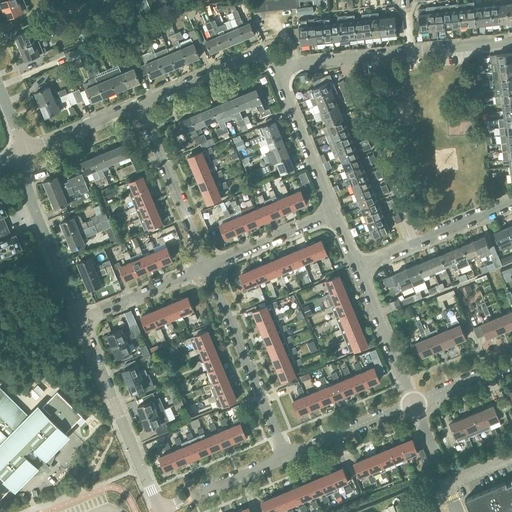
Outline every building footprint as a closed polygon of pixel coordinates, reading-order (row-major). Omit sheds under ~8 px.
[(8,17),(15,14),(17,16),(22,14),(21,12),(23,11),(20,3),(25,1),(24,0),(7,0),(2,2),(8,17)] [(144,0),(137,3),(141,13),(151,9),(147,0),(144,0)] [(183,0),(185,9),(192,7),(190,0),(183,0)] [(83,12),(90,10),(87,2),(81,4),(83,12)] [(467,9),(466,3),(458,4),(461,28),(469,27),(467,9)] [(50,4),(38,9),(42,18),(54,13),(50,4)] [(453,29),(461,28),(458,4),(450,5),(451,11),(453,29)] [(453,29),(451,11),(450,5),(442,5),(443,12),(445,29),(453,29)] [(501,23),(509,22),(507,5),(499,6),(501,23)] [(493,24),(501,23),(499,6),(491,7),(493,24)] [(485,25),(493,24),(491,7),(483,8),(485,25)] [(477,26),(485,25),(483,8),(475,9),(477,26)] [(429,31),(427,14),(426,9),(418,9),(419,15),(418,15),(419,21),(413,21),(414,33),(429,31)] [(469,27),(477,26),(475,9),(467,9),(469,27)] [(60,12),(63,22),(70,20),(70,17),(68,10),(60,12)] [(244,25),(238,10),(237,10),(233,12),(244,39),(255,34),(250,23),(244,25)] [(233,44),(244,39),(233,12),(227,14),(234,29),(228,32),(233,44)] [(437,30),(445,29),(443,12),(435,13),(437,30)] [(378,13),(370,14),(370,20),(372,37),(380,36),(378,19),(378,13)] [(437,30),(435,13),(427,14),(429,31),(437,30)] [(362,14),(362,21),(364,38),(372,37),(370,20),(370,14),(362,14)] [(356,39),(354,15),(346,16),(348,40),(356,39)] [(355,15),(354,15),(356,39),(364,38),(362,21),(361,21),(359,21),(359,18),(355,18),(355,15)] [(83,16),(74,20),(77,26),(75,27),(81,42),(91,39),(86,23),(83,16)] [(340,40),(348,40),(346,16),(338,16),(339,23),(338,23),(340,40)] [(35,42),(42,39),(38,31),(50,26),(46,17),(23,27),(25,32),(16,35),(21,48),(35,42)] [(330,24),(331,24),(330,17),(322,18),(323,25),(324,42),(332,41),(330,24)] [(387,18),(388,35),(397,34),(395,17),(387,18)] [(315,26),(316,43),(324,42),(323,25),(322,18),(315,18),(315,19),(314,19),(315,26)] [(380,36),(388,35),(387,18),(378,19),(380,36)] [(222,34),(216,19),(211,22),(222,48),(233,44),(228,32),(222,34)] [(308,44),(316,43),(315,26),(314,19),(306,20),(307,27),(308,44)] [(301,45),(308,44),(307,27),(306,20),(298,21),(301,45)] [(211,53),(222,48),(211,22),(206,24),(212,39),(206,41),(207,43),(211,53)] [(332,41),(340,40),(338,23),(331,24),(330,24),(332,41)] [(199,41),(196,32),(194,30),(189,32),(191,38),(179,43),(188,63),(200,58),(194,43),(199,41)] [(196,32),(199,41),(201,45),(207,43),(206,41),(201,30),(196,32)] [(179,43),(178,40),(176,33),(170,36),(173,42),(173,43),(174,46),(167,49),(169,54),(170,53),(176,68),(188,63),(179,43)] [(145,64),(140,66),(144,76),(150,73),(151,78),(164,73),(158,58),(154,50),(151,44),(150,41),(149,41),(148,36),(143,38),(145,43),(149,52),(142,55),(145,64)] [(21,48),(26,60),(42,54),(42,53),(47,51),(45,46),(42,47),(39,40),(35,42),(21,48)] [(44,59),(60,53),(57,47),(42,53),(44,59)] [(164,73),(176,68),(170,53),(169,54),(158,58),(164,73)] [(492,63),(511,61),(511,53),(491,56),(492,63)] [(116,59),(119,65),(124,63),(121,56),(116,59)] [(122,73),(121,71),(119,65),(116,59),(111,61),(113,67),(107,70),(116,92),(128,87),(122,73)] [(72,71),(77,69),(74,61),(69,63),(72,71)] [(493,71),(511,69),(511,61),(492,63),(493,71)] [(100,73),(97,66),(92,68),(95,75),(96,79),(98,83),(104,97),(116,92),(107,70),(100,73)] [(124,72),(122,73),(128,87),(140,82),(139,78),(144,76),(140,66),(124,72)] [(90,77),(95,75),(92,68),(87,70),(90,77)] [(494,80),(511,77),(511,69),(493,71),(494,80)] [(90,81),(84,84),(92,103),(104,97),(98,83),(96,79),(95,75),(90,77),(89,78),(90,81)] [(495,87),(511,85),(511,77),(494,80),(495,87)] [(307,91),(310,98),(331,90),(336,88),(332,80),(320,85),(307,91)] [(501,94),(511,93),(511,85),(495,87),(495,88),(501,87),(501,94)] [(41,105),(55,100),(50,87),(36,93),(41,105)] [(68,94),(66,89),(59,92),(61,97),(73,92),(68,94)] [(84,100),(79,89),(73,92),(61,97),(63,102),(70,99),(72,105),(84,100)] [(268,115),(256,89),(245,94),(250,105),(257,103),(263,117),(268,115)] [(318,104),(334,97),(331,90),(310,98),(313,106),(318,104)] [(502,102),(511,101),(511,93),(501,94),(502,95),(496,95),(497,104),(502,103),(502,102)] [(239,110),(250,105),(245,94),(234,98),(239,110)] [(321,111),(337,104),(334,97),(318,104),(321,111)] [(236,117),(237,120),(243,118),(239,110),(234,98),(224,103),(229,115),(230,119),(236,117)] [(55,100),(41,105),(46,118),(60,112),(55,100)] [(503,110),(511,109),(511,101),(502,102),(502,103),(503,110)] [(217,119),(229,115),(224,103),(212,107),(217,119)] [(340,103),(337,104),(321,111),(321,112),(319,113),(322,120),(324,119),(341,112),(339,109),(342,107),(340,103)] [(206,124),(217,119),(212,107),(201,112),(206,124)] [(504,118),(511,117),(511,109),(503,110),(504,118)] [(198,134),(203,132),(201,126),(206,124),(201,112),(191,116),(198,134)] [(327,126),(347,118),(345,114),(342,116),(341,112),(324,119),(327,126)] [(202,143),(199,136),(198,134),(191,116),(180,121),(188,141),(194,139),(197,145),(201,143),(202,143)] [(500,127),(511,125),(511,117),(504,118),(499,119),(500,127)] [(243,118),(237,120),(242,132),(248,129),(246,125),(243,118)] [(326,135),(330,133),(347,127),(345,123),(348,122),(347,118),(327,126),(323,128),(326,135)] [(267,139),(280,133),(276,121),(258,129),(261,135),(257,137),(259,142),(267,139)] [(221,127),(223,134),(229,132),(226,125),(221,127)] [(501,135),(506,134),(511,133),(511,125),(500,127),(501,135)] [(329,143),(333,141),(350,134),(347,127),(330,133),(326,135),(329,143)] [(272,150),(285,145),(280,133),(267,139),(272,150)] [(502,143),(507,142),(511,141),(511,133),(506,134),(501,135),(502,143)] [(199,136),(202,143),(207,141),(207,140),(204,134),(199,136)] [(332,150),(336,148),(353,141),(350,134),(333,141),(329,143),(332,150)] [(233,138),(238,151),(246,148),(241,135),(233,138)] [(202,143),(201,143),(203,148),(215,143),(212,138),(207,140),(207,141),(202,143)] [(335,158),(339,156),(356,149),(353,141),(336,148),(332,150),(335,158)] [(508,150),(511,149),(511,141),(507,142),(502,143),(503,151),(508,151),(508,150)] [(259,142),(253,145),(255,150),(261,147),(259,142)] [(370,143),(362,146),(364,151),(372,148),(370,143)] [(119,160),(130,156),(125,144),(114,149),(119,160)] [(277,162),(290,156),(285,145),(272,150),(277,162)] [(208,154),(214,152),(212,147),(206,149),(206,150),(202,152),(189,157),(194,169),(207,163),(211,162),(211,161),(208,154)] [(108,165),(119,160),(114,149),(103,153),(108,165)] [(245,149),(239,151),(242,159),(248,157),(245,149)] [(342,163),(359,156),(356,149),(339,156),(342,163)] [(503,159),(509,158),(511,157),(511,149),(508,150),(508,151),(503,151),(503,159)] [(97,170),(108,165),(103,153),(92,158),(97,170)] [(290,156),(277,162),(282,173),(295,168),(290,156)] [(360,160),(359,156),(342,163),(345,170),(365,162),(363,159),(360,160)] [(510,166),(511,165),(511,157),(509,158),(503,159),(503,165),(510,164),(510,166)] [(81,162),(86,174),(92,172),(95,180),(100,178),(97,170),(92,158),(81,162)] [(349,178),(365,171),(364,168),(367,167),(365,162),(345,170),(349,178)] [(212,175),(207,163),(194,169),(199,180),(212,175)] [(122,169),(125,175),(136,171),(133,164),(122,169)] [(352,185),(368,179),(365,171),(349,178),(352,185)] [(260,180),(257,172),(250,175),(254,183),(260,180)] [(50,195),(85,181),(82,174),(68,180),(69,182),(61,185),(57,177),(44,182),(50,195)] [(100,177),(103,184),(108,182),(105,175),(100,177)] [(204,192),(216,187),(212,175),(199,180),(204,192)] [(135,193),(148,188),(143,176),(122,185),(119,186),(121,190),(127,188),(130,195),(135,193)] [(355,193),(371,186),(368,179),(352,185),(355,193)] [(85,181),(50,195),(55,209),(72,202),(69,195),(74,193),(74,192),(79,190),(81,194),(89,191),(85,181)] [(358,200),(374,193),(371,186),(355,193),(358,200)] [(216,187),(204,192),(208,204),(221,198),(216,187)] [(135,207),(153,200),(148,188),(135,193),(130,195),(128,196),(124,198),(126,202),(132,200),(135,207)] [(283,213),(278,201),(278,200),(273,190),(269,192),(271,198),(265,201),(266,205),(267,205),(272,218),(283,213)] [(289,196),(295,208),(307,203),(301,191),(289,196)] [(361,207),(377,201),(374,193),(358,200),(361,207)] [(283,213),(295,208),(289,196),(278,200),(278,201),(283,213)] [(140,219),(158,211),(153,200),(135,207),(129,209),(131,214),(137,211),(140,219)] [(364,215),(380,208),(377,201),(361,207),(364,215)] [(260,223),(272,218),(267,205),(266,205),(255,210),(260,223)] [(367,222),(383,215),(380,208),(364,215),(367,222)] [(249,228),(260,223),(255,210),(244,215),(249,228)] [(158,211),(140,219),(134,221),(136,225),(142,223),(145,230),(162,223),(158,211)] [(61,223),(66,236),(108,219),(105,212),(100,214),(91,218),(92,220),(86,222),(86,221),(83,223),(80,216),(77,216),(61,223)] [(238,232),(249,228),(244,215),(232,220),(238,232)] [(370,230),(386,223),(383,215),(367,222),(370,230)] [(97,232),(106,228),(111,226),(108,219),(66,236),(72,250),(85,244),(83,238),(97,232)] [(226,237),(238,232),(232,220),(220,225),(226,237)] [(386,223),(370,230),(373,238),(390,231),(386,223)] [(0,257),(0,256),(4,255),(5,257),(6,258),(8,258),(10,258),(11,257),(12,257),(13,256),(15,255),(16,254),(17,253),(18,252),(17,250),(21,248),(22,248),(22,247),(21,247),(17,235),(16,234),(15,235),(11,237),(10,233),(10,232),(9,232),(7,227),(7,226),(0,229),(0,257)] [(117,241),(111,226),(106,228),(112,244),(117,241)] [(506,227),(494,232),(501,249),(511,244),(511,243),(510,239),(506,227)] [(492,253),(490,247),(485,236),(473,241),(478,252),(481,258),(492,253)] [(138,255),(142,252),(136,237),(131,239),(138,255)] [(165,239),(168,246),(174,244),(171,237),(165,239)] [(147,243),(149,250),(160,245),(157,239),(147,243)] [(310,245),(315,258),(327,253),(322,240),(310,245)] [(467,257),(478,252),(473,241),(462,245),(467,257)] [(303,263),(315,258),(310,245),(298,250),(303,263)] [(467,257),(462,245),(451,250),(459,268),(470,263),(467,257)] [(95,255),(105,251),(103,246),(93,250),(95,255)] [(156,252),(161,265),(173,260),(167,247),(156,252)] [(287,255),(292,268),(303,263),(298,250),(287,255)] [(459,268),(451,250),(440,254),(445,266),(451,264),(452,268),(453,268),(455,271),(459,269),(459,268)] [(149,270),(161,265),(156,252),(144,257),(149,270)] [(130,257),(131,258),(132,262),(138,274),(149,270),(144,257),(142,253),(138,255),(137,254),(131,257),(130,257)] [(491,256),(496,267),(502,264),(498,253),(491,256)] [(437,256),(428,259),(433,271),(445,266),(440,254),(437,256)] [(511,261),(511,254),(501,259),(504,265),(511,261)] [(290,274),(294,272),(292,268),(287,255),(275,260),(281,272),(283,277),(290,274)] [(95,267),(91,258),(78,263),(83,277),(112,265),(109,260),(103,263),(103,264),(95,267)] [(418,263),(418,264),(422,275),(428,273),(430,277),(435,275),(433,271),(428,259),(418,263)] [(278,279),(283,277),(281,272),(275,260),(264,264),(269,277),(276,274),(278,279)] [(121,267),(126,279),(138,274),(132,262),(121,267)] [(271,282),(269,277),(264,264),(253,269),(260,286),(267,284),(271,282)] [(413,285),(414,286),(425,281),(422,275),(418,264),(406,268),(411,280),(413,285)] [(102,285),(100,279),(108,276),(110,281),(117,279),(112,265),(83,277),(89,291),(102,285)] [(383,279),(386,288),(399,282),(402,290),(414,286),(413,285),(411,280),(406,268),(395,273),(395,274),(383,279)] [(260,286),(253,269),(241,274),(248,292),(256,288),(258,294),(263,292),(260,286)] [(331,292),(344,287),(339,276),(327,281),(331,292)] [(344,287),(331,292),(326,294),(331,306),(336,304),(349,299),(344,287)] [(442,311),(447,309),(443,301),(456,296),(454,290),(436,297),(442,311)] [(413,295),(401,300),(403,305),(415,300),(413,295)] [(188,296),(176,301),(182,314),(193,310),(188,296)] [(398,298),(389,302),(393,309),(401,306),(398,298)] [(336,317),(354,310),(349,299),(336,304),(325,308),(327,313),(333,311),(336,317)] [(170,319),(182,314),(176,301),(165,306),(170,319)] [(273,308),(279,306),(277,302),(271,304),(271,305),(267,306),(254,312),(259,323),(276,316),(275,315),(273,309),(273,308)] [(486,315),(490,314),(485,302),(481,304),(486,315)] [(303,307),(307,316),(313,314),(309,304),(303,307)] [(159,324),(170,319),(165,306),(153,311),(159,324)] [(408,319),(414,316),(410,306),(403,309),(408,319)] [(346,327),(359,322),(354,310),(336,317),(330,320),(332,325),(338,322),(341,329),(346,327)] [(446,323),(450,321),(446,310),(442,311),(446,323)] [(108,335),(112,346),(127,340),(142,334),(137,323),(136,323),(131,311),(125,313),(130,326),(129,326),(131,331),(124,334),(122,329),(108,335)] [(159,324),(153,311),(141,316),(147,329),(154,326),(159,336),(163,335),(159,324)] [(264,335),(277,330),(281,328),(281,327),(278,320),(288,316),(286,311),(275,315),(276,316),(259,323),(264,335)] [(509,329),(511,327),(511,311),(503,316),(509,329)] [(492,320),(498,333),(509,329),(503,316),(492,320)] [(421,333),(425,331),(420,320),(416,322),(421,333)] [(450,321),(446,323),(449,329),(454,343),(466,338),(458,320),(451,323),(450,321)] [(487,338),(498,333),(492,320),(481,325),(487,338)] [(363,333),(359,322),(346,327),(341,329),(335,331),(337,336),(343,334),(346,341),(363,333)] [(269,346),(281,341),(286,339),(285,338),(283,332),(288,329),(286,324),(281,327),(281,328),(277,330),(264,335),(269,346)] [(444,347),(438,334),(436,329),(426,333),(427,338),(433,351),(444,347)] [(444,347),(454,343),(449,329),(438,334),(444,347)] [(213,342),(208,330),(179,342),(181,347),(192,342),(195,349),(200,348),(213,342)] [(427,338),(426,333),(425,331),(421,333),(423,340),(416,343),(411,345),(414,353),(420,351),(422,356),(433,351),(427,338)] [(287,343),(304,336),(302,332),(291,337),(291,336),(285,338),(286,339),(281,341),(269,346),(273,357),(290,350),(290,349),(287,343)] [(363,333),(346,341),(340,343),(342,347),(347,345),(351,352),(368,345),(363,333)] [(117,357),(121,356),(122,360),(133,355),(127,340),(112,346),(117,357)] [(315,340),(309,342),(313,352),(320,349),(315,340)] [(213,342),(200,348),(205,359),(217,354),(213,342)] [(140,348),(143,354),(149,351),(146,345),(140,348)] [(291,363),(295,362),(292,355),(298,352),(296,347),(290,349),(290,350),(273,357),(278,369),(291,363)] [(217,354),(205,359),(209,371),(222,365),(217,354)] [(123,371),(127,382),(146,374),(145,370),(140,372),(137,365),(135,360),(125,364),(127,369),(123,371)] [(296,375),(291,363),(278,369),(283,381),(296,375)] [(222,365),(209,371),(214,382),(227,377),(222,365)] [(363,372),(368,385),(370,385),(370,386),(374,385),(374,383),(380,380),(375,368),(363,372)] [(45,383),(51,376),(46,371),(39,378),(45,383)] [(357,390),(368,385),(363,372),(352,377),(357,390)] [(309,373),(300,376),(302,382),(311,378),(309,373)] [(147,388),(142,376),(127,382),(132,393),(140,390),(142,397),(153,392),(150,386),(147,388)] [(203,387),(205,391),(211,389),(214,395),(231,388),(227,377),(214,382),(203,387)] [(346,395),(357,390),(352,377),(340,382),(346,395)] [(334,399),(346,395),(340,382),(329,387),(334,399)] [(322,404),(334,399),(329,387),(317,392),(322,404)] [(231,388),(214,395),(208,397),(210,402),(216,399),(219,407),(236,400),(231,388)] [(0,389),(0,499),(13,486),(16,489),(29,476),(31,476),(33,476),(37,475),(42,473),(42,472),(45,470),(44,468),(47,464),(49,466),(50,466),(51,463),(52,462),(54,458),(54,457),(55,453),(56,452),(56,448),(69,435),(66,433),(83,416),(58,391),(43,406),(51,414),(49,416),(39,406),(28,417),(0,389)] [(143,418),(157,412),(152,401),(156,399),(153,392),(142,397),(145,404),(138,407),(143,418)] [(305,397),(311,409),(322,404),(317,392),(305,397)] [(299,414),(311,409),(305,397),(294,401),(299,414)] [(489,424),(489,423),(500,419),(494,406),(483,410),(489,424)] [(147,430),(168,421),(169,420),(165,409),(157,412),(143,418),(147,430)] [(489,424),(483,410),(472,415),(478,428),(480,433),(491,428),(489,423),(489,424)] [(229,428),(234,441),(246,436),(244,432),(249,430),(243,415),(233,419),(235,425),(229,428)] [(480,433),(478,428),(472,415),(461,419),(467,432),(469,437),(480,433)] [(461,419),(450,424),(458,441),(463,439),(468,452),(474,450),(469,437),(467,432),(461,419)] [(195,442),(200,455),(212,450),(206,438),(204,434),(205,433),(203,428),(197,430),(200,435),(194,438),(193,438),(195,442)] [(217,433),(223,446),(234,441),(229,428),(217,433)] [(497,446),(501,444),(495,428),(491,429),(497,446)] [(181,443),(183,447),(188,460),(200,455),(195,442),(193,438),(194,438),(191,432),(186,434),(188,440),(182,443),(181,443)] [(206,438),(212,450),(223,446),(217,433),(206,438)] [(401,444),(406,457),(418,452),(413,439),(401,444)] [(402,459),(403,463),(406,462),(408,461),(406,457),(401,444),(390,449),(395,462),(402,459)] [(172,452),(177,465),(188,460),(183,447),(172,452)] [(423,460),(426,458),(428,458),(423,448),(422,448),(418,450),(423,460)] [(378,453),(384,466),(395,462),(390,449),(378,453)] [(177,465),(172,452),(160,457),(165,470),(177,465)] [(385,471),(383,467),(384,466),(378,453),(367,458),(372,471),(373,476),(374,476),(381,473),(383,478),(388,477),(385,471)] [(360,476),(372,471),(367,458),(355,463),(360,476)] [(331,473),(337,486),(348,481),(343,468),(331,473)] [(334,492),(338,490),(337,486),(331,473),(319,478),(325,491),(327,495),(327,496),(327,495),(334,492)] [(314,495),(325,491),(319,478),(309,483),(314,495)] [(511,482),(507,485),(506,481),(465,499),(470,511),(502,511),(511,508),(511,482)] [(303,500),(314,495),(309,483),(298,487),(303,500)] [(286,492),(291,505),(303,500),(298,487),(286,492)] [(338,490),(334,492),(339,504),(344,502),(339,490),(338,490)] [(274,497),(279,510),(291,505),(286,492),(274,497)] [(266,511),(274,511),(279,510),(274,497),(262,502),(266,511)] [(428,511),(426,505),(422,507),(418,497),(396,506),(397,511),(430,511),(428,511)]
